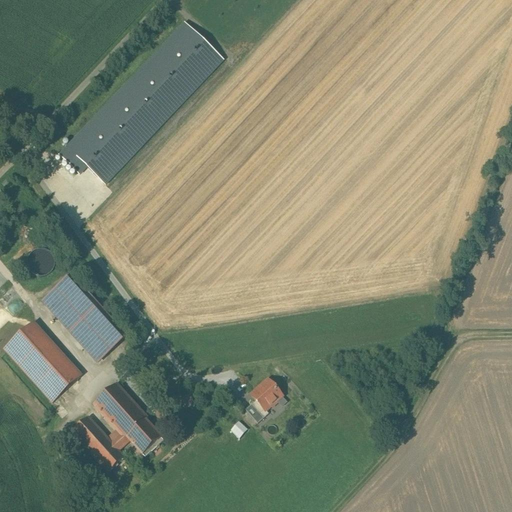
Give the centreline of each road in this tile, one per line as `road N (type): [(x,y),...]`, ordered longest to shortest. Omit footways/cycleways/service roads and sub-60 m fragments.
road 1 (track): [(511,332),(466,333),(448,345),(398,440),(358,486)]
road 2 (unclassified): [(0,162),(155,0)]
